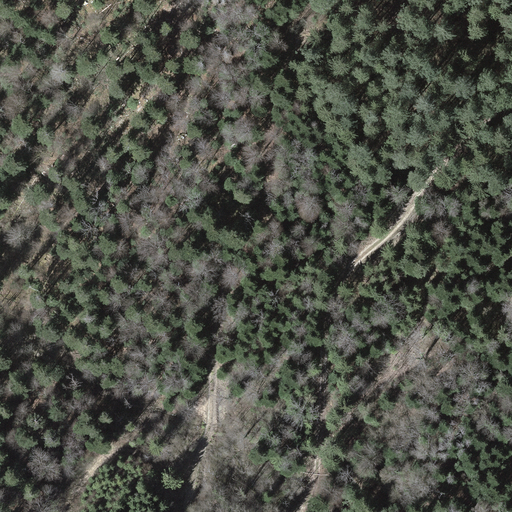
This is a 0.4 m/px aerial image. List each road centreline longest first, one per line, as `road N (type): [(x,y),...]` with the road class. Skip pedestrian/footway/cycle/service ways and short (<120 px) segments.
road 1 (track): [(301,511),(318,451),(336,290),(469,137),(511,104)]
road 2 (track): [(287,54),(269,107),(265,199),(221,301),(210,413),(185,511)]
